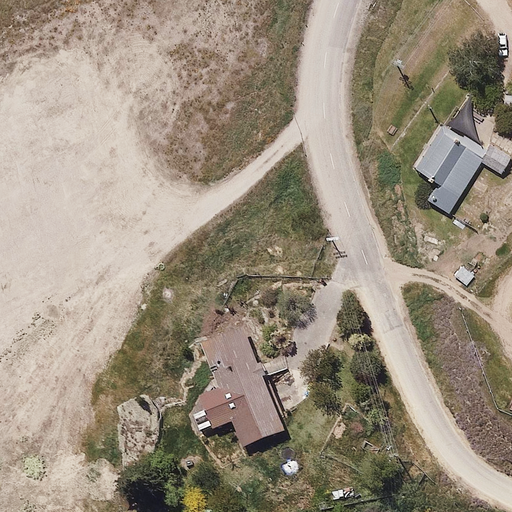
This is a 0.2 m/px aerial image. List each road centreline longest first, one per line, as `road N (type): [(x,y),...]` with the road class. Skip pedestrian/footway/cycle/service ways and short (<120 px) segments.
road 1 (unclassified): [(322,107),(328,156),(418,402),(458,460),(511,496)]
road 2 (unclassified): [(322,107),(191,222),(0,327)]
